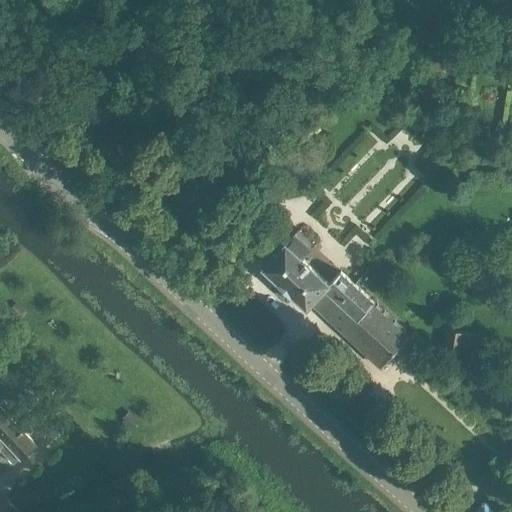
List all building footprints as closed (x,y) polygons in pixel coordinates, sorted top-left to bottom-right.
[(381,365),(410,333),(340,270),(329,282),(307,262),(320,247),(298,228),(296,230),(275,253),(273,251),(270,255),(272,257),(262,268),(278,282),(278,283),(290,293),(307,308),(312,302),(381,365)] [(484,336),(446,331),(443,350),(481,356),(484,336)] [(0,450),(1,450),(13,464),(20,457),(35,443),(0,405),(0,450)] [(120,418),(132,430),(141,421),(130,409),(120,418)] [(0,511),(17,511),(18,511),(11,503),(4,494),(0,497),(0,511)] [(483,502),(475,511),(497,511),(485,502),(483,502)]
